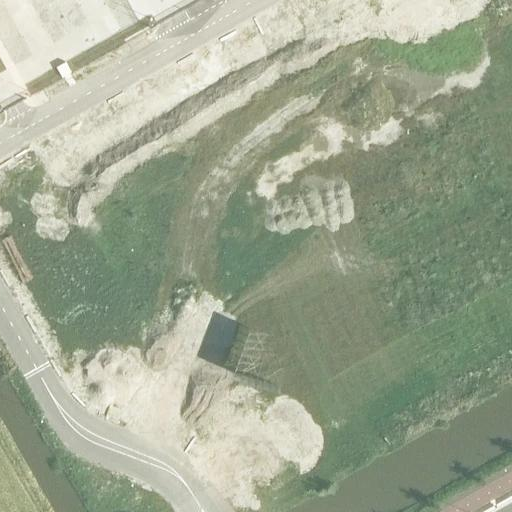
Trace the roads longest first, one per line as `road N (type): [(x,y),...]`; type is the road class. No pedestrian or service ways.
road 1 (unclassified): [(0,306),(60,413),(85,435),(174,473),(198,502)]
road 2 (unclassified): [(253,0),(0,142)]
